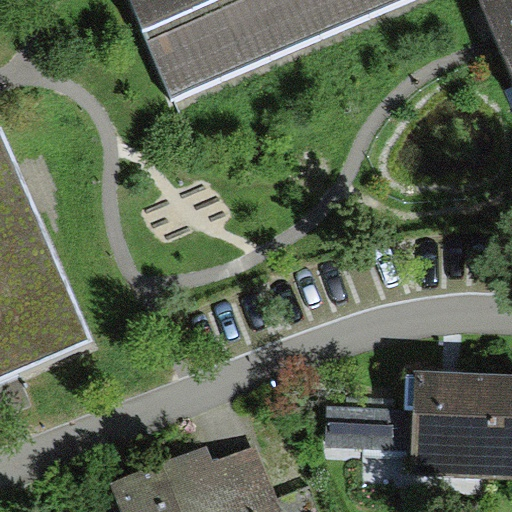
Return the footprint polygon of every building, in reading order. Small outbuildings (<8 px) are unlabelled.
[(125,0),(171,106),(423,0),(125,0)] [(511,0),(496,0),(478,8),(511,86),(511,0)] [(0,137),(0,388),(15,382),(94,348),(3,137),(0,137)] [(511,384),(467,382),(417,379),(411,482),(511,488),(511,384)] [(400,454),(403,404),(331,401),(329,450),(400,454)] [(167,468),(110,491),(118,511),(281,511),(256,450),(214,467),(208,451),(167,468)]
